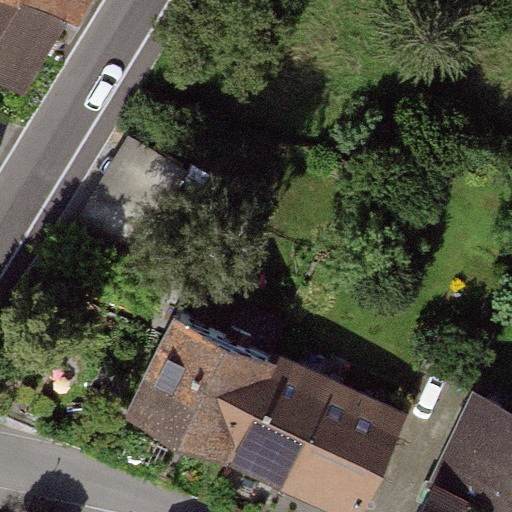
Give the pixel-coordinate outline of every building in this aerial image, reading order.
[(0,0),(0,69),(26,83),(71,0),(0,0)] [(188,169),(129,134),(73,229),(131,264),(188,169)] [(136,402),(230,447),(276,353),(271,350),(285,321),(210,285),(196,314),(182,308),(136,402)] [(230,447),(357,508),(402,413),(276,353),(230,447)] [(511,511),(511,411),(476,395),(420,511),(511,511)]
